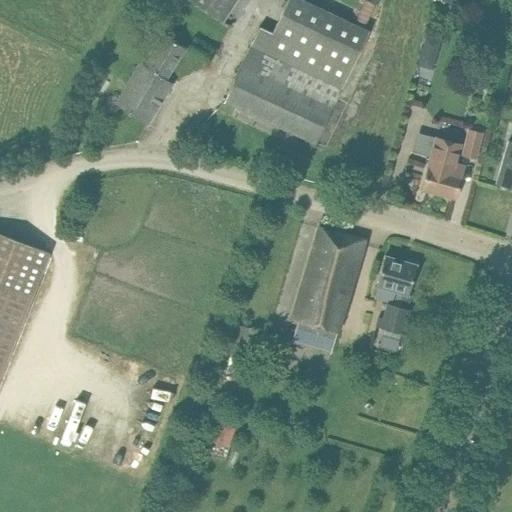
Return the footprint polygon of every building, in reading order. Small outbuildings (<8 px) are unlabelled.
[(188,0),(223,22),(236,0),(188,0)] [(369,28),(307,0),(287,0),(273,31),(351,68),(369,28)] [(260,25),(232,84),(224,102),(304,139),(297,154),(309,159),(351,68),(273,31),(260,25)] [(139,61),(115,104),(147,125),(175,83),(166,77),(185,49),(163,34),(144,64),(139,61)] [(214,48),(197,38),(189,51),(207,61),(214,48)] [(468,129),(462,155),(475,158),(482,133),(468,129)] [(431,158),(427,170),(422,189),(455,198),(464,166),(454,164),(460,144),(436,137),(430,158),(431,158)] [(511,142),(507,141),(496,183),(511,187),(511,142)] [(292,342),(330,354),(360,259),(365,239),(319,227),(314,247),(293,320),(298,321),(292,342)] [(0,232),(0,375),(24,316),(49,252),(0,232)] [(386,302),(383,317),(378,316),(375,327),(408,336),(415,310),(408,308),(412,295),(408,294),(417,265),(385,255),(379,274),(375,287),(394,292),(396,293),(394,304),(386,302)]
